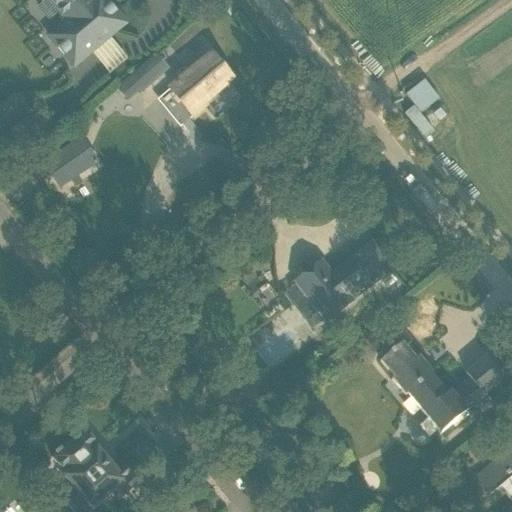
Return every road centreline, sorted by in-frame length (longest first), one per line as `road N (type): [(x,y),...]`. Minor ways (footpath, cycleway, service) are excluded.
road 1 (unclassified): [(359,113),(102,337)]
road 2 (tertiary): [(511,295),(359,113)]
road 3 (unclassified): [(248,511),(102,337)]
road 4 (track): [(359,113),(511,0)]
road 5 (unclassified): [(102,337),(0,214)]
road 6 (tertiary): [(359,113),(264,0)]
road 7 (unclassified): [(102,337),(0,427)]
